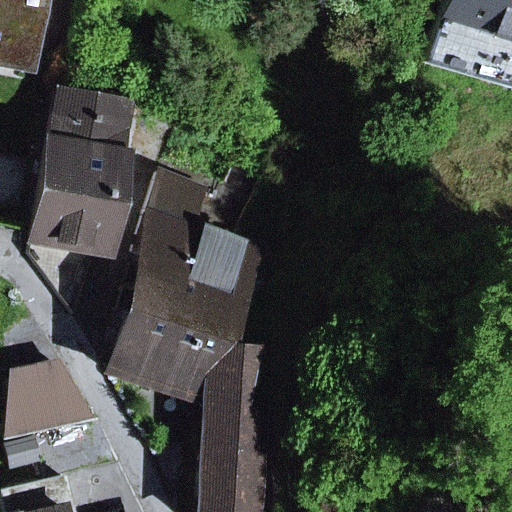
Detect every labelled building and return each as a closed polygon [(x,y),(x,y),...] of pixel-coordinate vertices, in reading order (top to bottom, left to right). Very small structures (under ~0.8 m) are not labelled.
[(39,0),(0,0),(0,30),(32,36),(33,36),(39,0)] [(511,0),(439,0),(421,63),(511,89),(511,0)] [(0,69),(25,74),(32,36),(0,30),(0,69)] [(53,90),(29,237),(95,249),(120,102),(53,90)] [(130,252),(145,257),(130,304),(192,323),(195,313),(235,325),(256,249),(188,228),(202,192),(155,174),(130,252)] [(203,405),(232,415),(233,410),(249,352),(229,347),(235,325),(195,313),(192,323),(130,304),(109,374),(203,405)] [(4,380),(0,435),(0,437),(90,418),(60,368),(4,380)] [(232,415),(203,405),(195,511),(253,511),(260,413),(233,410),(232,415)] [(58,511),(70,508),(62,476),(0,491),(0,501),(2,511),(58,511)]
